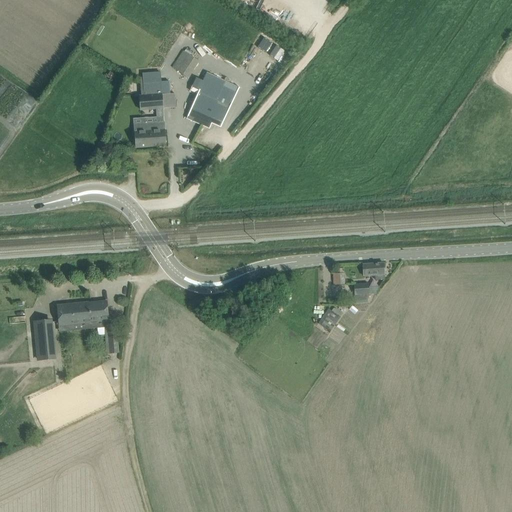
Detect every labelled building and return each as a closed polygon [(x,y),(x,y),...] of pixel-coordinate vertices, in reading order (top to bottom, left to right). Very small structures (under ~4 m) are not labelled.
[(190,55),(178,72),(188,78),(199,61),(190,55)] [(140,94),(138,95),(139,111),(162,109),(175,108),(175,94),(169,94),(169,80),(161,81),(160,72),(141,73),(141,77),(142,94),(140,94)] [(194,101),(187,118),(209,129),(211,124),(220,128),(230,107),(238,88),(207,74),(203,82),(199,91),(192,88),(190,92),(197,95),(194,101)] [(164,122),(134,125),(136,148),(166,146),(164,122)] [(385,280),(384,275),(383,263),(363,264),(363,276),(375,275),(375,281),(385,280)] [(344,285),(344,283),(343,273),(333,274),(334,286),(344,285)] [(368,284),(354,285),(355,295),(369,294),(368,284)] [(88,302),(57,305),(57,306),(59,325),(59,327),(91,324),(90,322),(108,320),(108,321),(109,321),(107,301),(106,301),(106,302),(89,304),(88,302)] [(352,306),(349,310),(355,314),(358,311),(352,306)] [(320,325),(329,332),(335,325),(326,317),(320,325)] [(343,317),(340,321),(347,326),(350,322),(343,317)] [(51,320),(34,322),(37,360),(54,359),(51,320)] [(109,355),(119,354),(116,326),(107,327),(109,355)]
